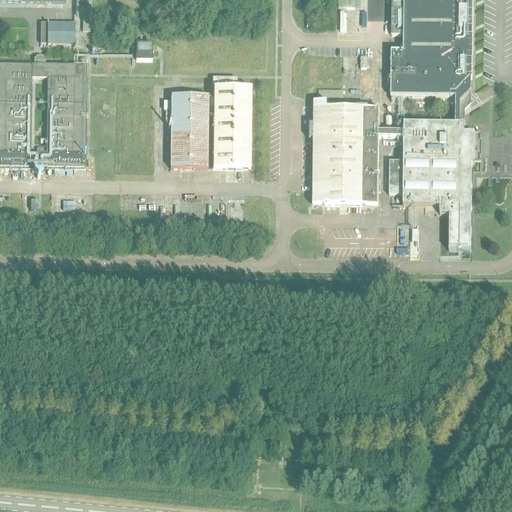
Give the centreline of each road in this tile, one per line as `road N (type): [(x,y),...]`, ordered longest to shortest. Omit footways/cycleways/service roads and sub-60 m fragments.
road 1 (unknown): [(286,192),(286,265),(488,269),(511,261)]
road 2 (unknown): [(0,180),(286,192)]
road 3 (unknown): [(286,40),(286,192)]
